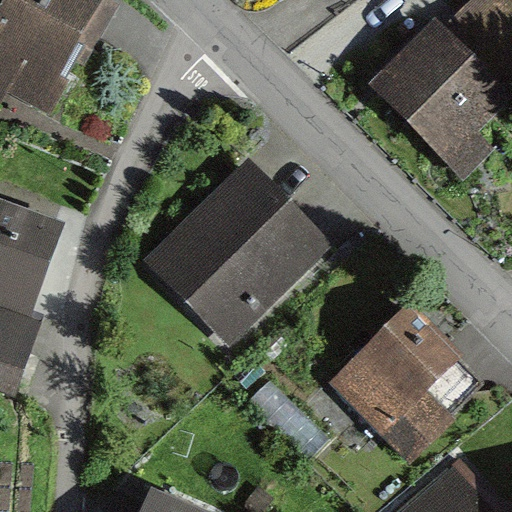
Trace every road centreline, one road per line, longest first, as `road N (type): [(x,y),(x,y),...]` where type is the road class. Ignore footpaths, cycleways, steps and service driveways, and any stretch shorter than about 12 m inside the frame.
road 1 (residential): [(67,511),(84,288),(178,84),(222,36)]
road 2 (unclassified): [(222,36),(511,331)]
